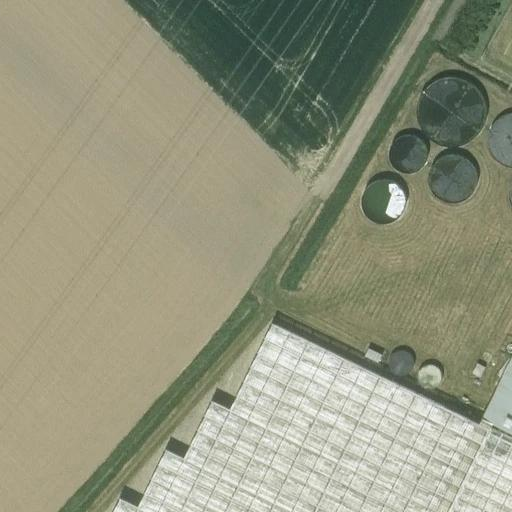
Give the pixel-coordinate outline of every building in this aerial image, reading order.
[(505,115),(500,117),(497,120),(493,124),(491,129),(489,133),(488,138),(488,143),(489,148),(491,153),(493,157),(496,161),(500,164),(505,166),(510,168),(511,168),(511,113),(510,113),(505,115)] [(394,141),(392,144),(390,147),(389,150),(388,154),(389,157),(389,161),(391,164),(393,167),(395,170),(398,172),(402,173),(405,174),(409,175),(412,174),(416,173),(419,172),(422,169),(424,167),(426,164),(428,160),(428,157),(428,153),(428,150),(427,146),(425,143),(423,140),(420,138),(417,136),(413,135),(410,134),(406,134),(403,135),(399,136),(396,138),(394,141)] [(454,204),(458,204),(462,202),(466,200),(469,198),(472,194),(475,191),(476,186),(477,182),(477,178),(476,173),(475,169),(473,166),(470,162),(467,159),(463,157),(459,156),(454,155),(450,155),(446,156),(442,158),(438,160),(435,163),(432,167),(430,171),(429,175),(428,179),(429,184),(430,188),(432,192),(434,195),(437,198),(441,201),(445,203),(449,204),(454,204)] [(367,218),(402,217),(401,182),(366,183),(367,218)] [(511,511),(511,358),(480,424),(273,324),(232,410),(214,401),(186,458),(167,449),(139,507),(121,498),(114,511),(511,511)]
